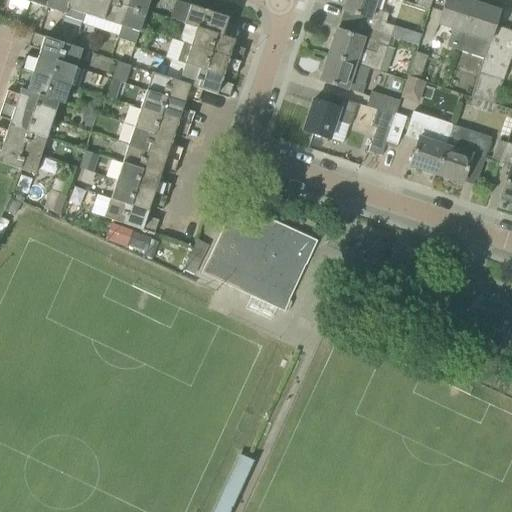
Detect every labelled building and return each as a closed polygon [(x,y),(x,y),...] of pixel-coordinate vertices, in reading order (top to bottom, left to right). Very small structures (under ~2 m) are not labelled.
[(30,0),(30,3),(48,9),(50,0),(30,0)] [(50,0),(48,9),(65,14),(69,0),(50,0)] [(83,22),(85,15),(90,0),(69,0),(65,14),(64,16),(83,22)] [(90,0),(85,15),(103,21),(110,0),(90,0)] [(110,0),(103,21),(122,27),(130,0),(110,0)] [(130,0),(122,27),(140,33),(150,0),(130,0)] [(373,9),(375,0),(346,0),(343,11),(369,20),(366,29),(390,37),(394,27),(384,24),(387,14),(373,9)] [(417,0),(415,7),(428,11),(432,0),(417,0)] [(446,47),(458,51),(464,33),(473,3),(469,2),(470,0),(468,0),(445,0),(438,24),(452,29),(446,47)] [(473,3),(464,33),(458,51),(483,60),(470,99),(482,103),(506,30),(495,26),(499,12),(485,7),(485,6),(478,3),(478,5),(473,3)] [(197,28),(222,37),(229,19),(191,6),(185,24),(197,28)] [(235,41),(222,37),(197,28),(191,47),(228,59),(235,41)] [(337,30),(328,56),(355,65),(370,70),(378,44),(387,47),(390,37),(366,29),(363,39),(337,30)] [(511,32),(506,30),(482,103),(494,107),(511,59),(511,32)] [(409,32),(406,43),(417,47),(420,36),(409,32)] [(83,49),(50,39),(45,37),(38,56),(44,57),(77,68),(83,49)] [(222,77),(228,59),(191,47),(183,44),(177,62),(185,65),(222,77)] [(415,54),(407,78),(419,82),(426,57),(415,54)] [(77,68),(44,57),(38,56),(32,74),(38,75),(71,86),(77,88),(83,70),(77,68)] [(328,56),(319,82),(347,91),(347,90),(361,95),(364,85),(350,80),(355,65),(328,56)] [(113,61),(105,95),(118,98),(127,64),(113,61)] [(216,95),(222,77),(185,65),(179,82),(190,86),(216,95)] [(184,104),(190,86),(179,82),(152,73),(146,91),(184,104)] [(71,86),(38,75),(32,74),(26,91),(32,93),(59,103),(58,104),(64,106),(71,86)] [(32,93),(26,91),(21,90),(14,109),(20,110),(53,121),(58,104),(59,103),(32,93)] [(178,122),(184,104),(146,91),(140,109),(178,122)] [(365,108),(375,112),(394,118),(395,114),(399,103),(370,94),(365,108)] [(339,109),(313,100),(303,131),(329,140),(335,121),(350,126),(354,115),(338,110),(339,109)] [(53,121),(20,110),(14,109),(9,126),(14,127),(47,138),(53,121)] [(172,140),(178,122),(140,109),(134,127),(172,140)] [(375,130),(368,152),(381,157),(386,142),(394,118),(375,112),(370,128),(375,130)] [(418,140),(409,166),(435,175),(452,125),(437,121),(413,113),(405,136),(418,140)] [(397,146),(406,117),(395,114),(394,118),(386,142),(397,146)] [(483,161),(499,166),(507,143),(497,140),(491,158),(485,156),(491,138),(466,130),(452,125),(435,175),(462,184),(470,158),(483,162),(483,161)] [(47,138),(14,127),(9,126),(3,144),(8,145),(41,157),(47,138)] [(166,159),(172,140),(134,127),(128,146),(166,159)] [(511,145),(507,143),(499,166),(498,168),(510,172),(501,196),(511,199),(511,145)] [(41,157),(8,145),(3,144),(0,152),(0,163),(35,175),(41,157)] [(160,176),(166,159),(128,146),(122,164),(160,176)] [(94,182),(98,154),(83,152),(80,180),(94,182)] [(154,195),(160,176),(122,164),(115,182),(154,195)] [(148,213),(154,195),(115,182),(109,200),(148,213)] [(142,231),(148,213),(109,200),(104,218),(142,231)] [(306,266),(314,247),(317,242),(257,214),(234,203),(225,223),(232,226),(230,231),(224,228),(224,227),(223,226),(208,259),(201,274),(239,291),(284,312),(289,302),(288,301),(305,265),(306,266)] [(227,509),(248,459),(238,455),(217,505),(227,509)]
